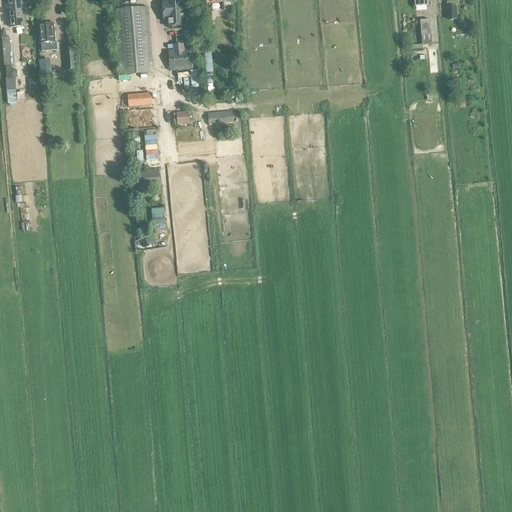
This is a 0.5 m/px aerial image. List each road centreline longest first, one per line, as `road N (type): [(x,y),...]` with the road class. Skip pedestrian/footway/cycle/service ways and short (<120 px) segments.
road 1 (track): [(424,511),(387,117),(426,114)]
road 2 (track): [(387,117),(383,90),(251,104)]
